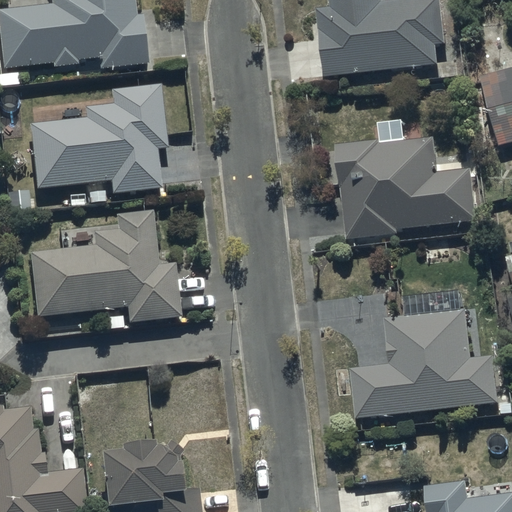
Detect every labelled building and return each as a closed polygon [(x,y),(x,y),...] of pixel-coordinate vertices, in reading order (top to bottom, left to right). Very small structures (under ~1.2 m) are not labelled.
[(50,0),(51,8),(0,12),(0,44),(2,69),(52,64),(53,71),(79,68),(78,60),(99,58),(100,68),(149,64),(144,14),(136,15),(134,0),(50,0)] [(328,0),(329,6),(317,7),(324,77),(437,66),(435,45),(447,44),(442,0),(411,0),(382,3),(381,0),(328,0)] [(511,140),(511,67),(482,76),(500,143),(511,140)] [(167,149),(160,86),(110,92),(111,105),(83,108),(84,119),(30,125),(37,189),(109,181),(110,193),(161,188),(157,150),(167,149)] [(476,220),(470,167),(438,171),(434,137),(379,143),(379,139),(336,144),(347,239),(398,233),(397,229),(476,220)] [(93,245),(29,254),(35,316),(125,306),(127,323),(179,317),(174,264),(160,265),(153,208),(113,213),(115,229),(92,232),(93,245)] [(355,418),(498,403),(493,354),(470,356),(465,309),(386,317),(391,363),(350,368),(355,418)] [(0,511),(84,511),(81,471),(46,474),(44,454),(40,455),(38,431),(32,431),(30,409),(3,411),(2,407),(0,406),(0,511)] [(120,450),(99,453),(104,507),(107,507),(107,511),(200,511),(198,489),(183,490),(179,459),(183,453),(168,441),(163,444),(119,445),(120,450)] [(511,511),(511,492),(467,497),(466,482),(425,486),(427,511),(511,511)]
